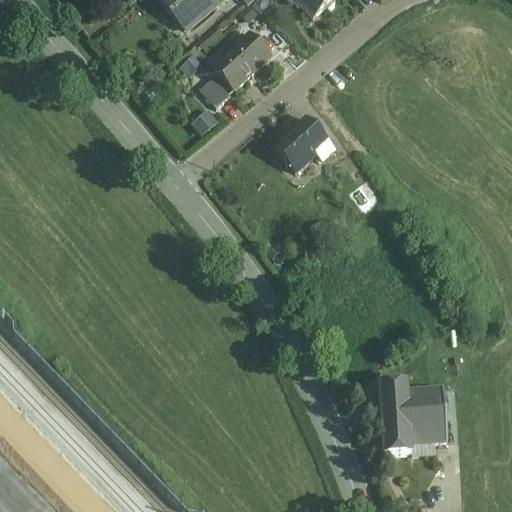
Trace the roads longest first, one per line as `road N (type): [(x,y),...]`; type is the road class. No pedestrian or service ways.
road 1 (secondary): [(172,187),(254,289),(314,398),(362,511)]
road 2 (residential): [(172,187),(415,0)]
road 3 (secondary): [(13,0),(172,187)]
